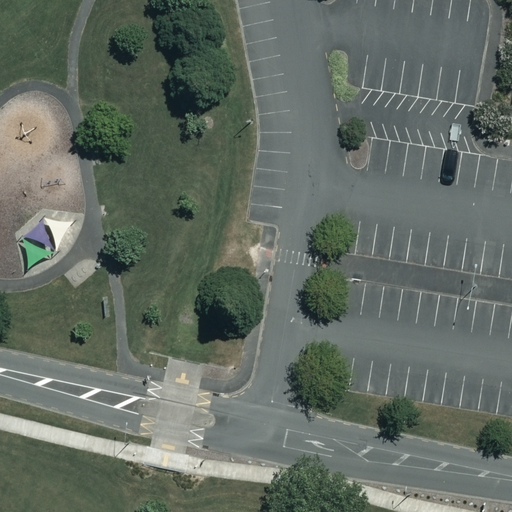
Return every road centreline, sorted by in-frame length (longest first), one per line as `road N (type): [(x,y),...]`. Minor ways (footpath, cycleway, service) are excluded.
road 1 (residential): [(291,0),(311,147),(265,431)]
road 2 (residential): [(0,372),(265,431)]
road 3 (residential): [(265,431),(511,478)]
